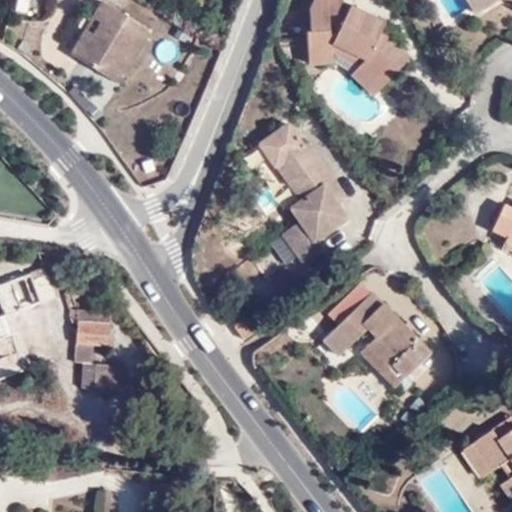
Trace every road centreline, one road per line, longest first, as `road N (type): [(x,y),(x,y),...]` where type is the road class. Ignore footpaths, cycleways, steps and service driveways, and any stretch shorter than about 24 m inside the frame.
road 1 (residential): [(489,136),(398,223),(400,245),(473,341),(486,382)]
road 2 (secondary): [(324,511),(145,265)]
road 3 (unclassified): [(195,179),(263,0)]
road 4 (secondary): [(116,219),(0,90)]
road 5 (residential): [(116,219),(83,237),(0,223)]
